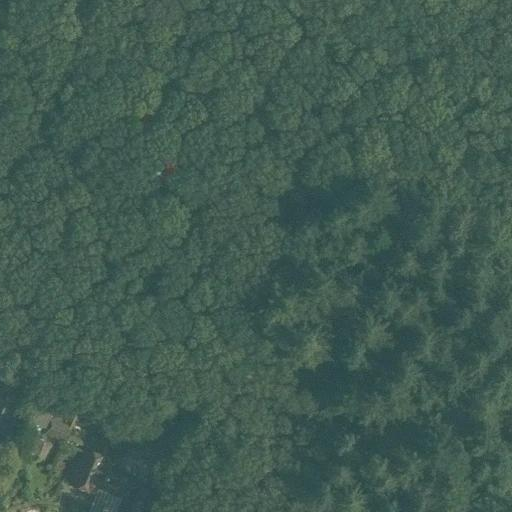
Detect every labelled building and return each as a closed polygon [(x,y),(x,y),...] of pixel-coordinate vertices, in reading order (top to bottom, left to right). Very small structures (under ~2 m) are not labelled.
[(51,415),(57,401),(44,394),(24,435),(27,436),(20,452),(37,460),(47,440),(38,436),(48,414),(51,415)] [(65,444),(73,427),(50,418),(43,435),(65,444)] [(160,472),(171,453),(135,432),(126,449),(127,450),(122,458),(140,469),(144,463),(160,472)] [(0,451),(7,454),(13,440),(0,433),(0,451)] [(126,500),(135,479),(109,468),(112,462),(84,450),(69,486),(97,497),(99,492),(120,501),(115,511),(141,511),(144,506),(134,502),(133,503),(126,500)]
